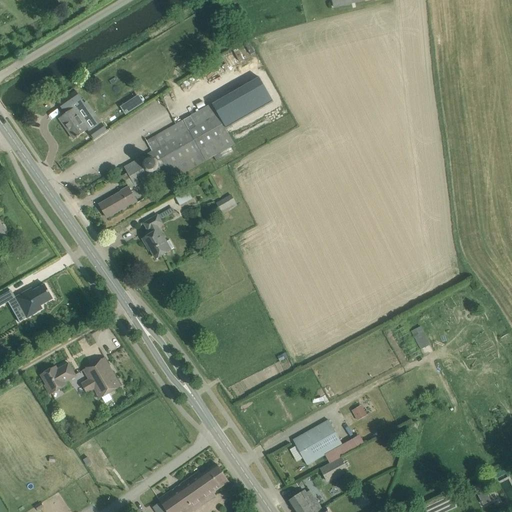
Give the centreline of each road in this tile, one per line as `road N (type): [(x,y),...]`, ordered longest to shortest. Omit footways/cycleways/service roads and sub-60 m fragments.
road 1 (secondary): [(270,511),(0,119)]
road 2 (unclassified): [(0,76),(127,0)]
